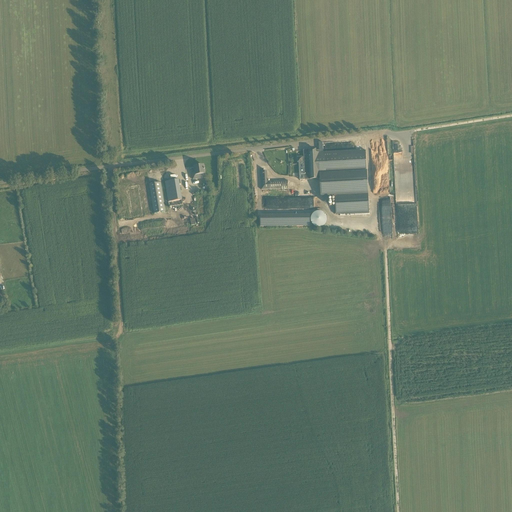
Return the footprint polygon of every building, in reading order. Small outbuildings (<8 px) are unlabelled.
[(316,154),(316,151),(316,150),(303,150),(303,158),(298,158),(298,163),(299,163),(300,180),(305,180),(310,180),(309,163),(315,163),(314,154),(316,154)] [(369,213),(366,151),(321,153),(320,150),(316,151),(316,154),(314,154),(315,163),(309,163),(310,180),(320,180),(321,196),(335,195),(336,215),(369,213)] [(205,170),(204,170),(204,166),(194,167),(195,173),(192,174),(193,180),(206,178),(205,171),(205,170)] [(288,189),(288,181),(266,182),(265,171),(264,171),(263,169),(260,169),(261,190),(288,189)] [(169,207),(183,205),(179,180),(165,182),(169,207)] [(160,183),(150,185),(154,214),(165,212),(160,183)] [(305,209),(305,199),(275,200),(276,205),(275,205),(275,209),(305,209)] [(322,213),(319,212),(316,212),(313,214),(311,217),(310,220),(311,223),(312,226),(315,228),(318,228),(321,228),(324,226),(326,224),(327,221),(326,217),(325,215),(322,213)] [(260,216),(260,227),(310,227),(310,215),(260,216)]
